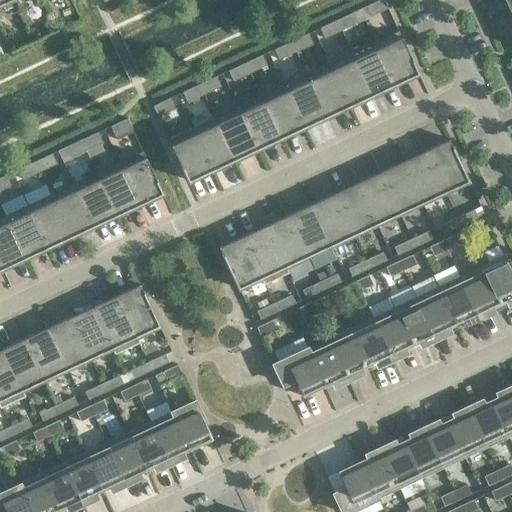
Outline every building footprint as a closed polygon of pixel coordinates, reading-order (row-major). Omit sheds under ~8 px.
[(388,8),(383,0),(378,0),(366,6),(371,16),(388,8)] [(358,22),(353,12),(336,20),(341,30),(358,22)] [(341,30),(336,20),(320,28),(324,38),(341,30)] [(418,72),(398,31),(375,42),(394,83),(418,72)] [(312,44),(307,33),(291,41),(295,52),(312,44)] [(295,52),(291,41),(274,49),(279,59),(295,52)] [(394,83),(375,42),(352,53),(371,94),(394,83)] [(371,94),(352,53),(329,63),(348,105),(371,94)] [(262,55),(245,63),(250,73),(266,65),(262,55)] [(250,73),(245,63),(228,71),(233,81),(250,73)] [(348,105),(329,63),(306,74),(325,116),(348,105)] [(325,116),(306,74),(283,85),(302,126),(325,116)] [(216,76),(199,84),(204,94),(221,86),(216,76)] [(204,94),(199,84),(182,92),(187,102),(204,94)] [(302,126),(283,85),(260,96),(280,137),(302,126)] [(280,137),(260,96),(237,106),(257,148),(280,137)] [(169,98),(153,106),(157,116),(174,108),(169,98)] [(257,148),(237,106),(214,117),(234,158),(257,148)] [(234,158),(214,117),(192,128),(211,169),(234,158)] [(132,128),(127,118),(110,126),(115,136),(132,128)] [(211,169),(192,128),(168,139),(187,180),(211,169)] [(102,142),(97,132),(81,140),(85,150),(102,142)] [(468,180),(449,139),(425,150),(445,192),(468,180)] [(85,150),(81,140),(64,147),(69,158),(85,150)] [(445,192),(425,150),(402,161),(422,202),(445,192)] [(143,151),(119,162),(138,203),(162,192),(143,151)] [(57,163),(52,153),(35,161),(40,171),(57,163)] [(40,171),(35,161),(18,169),(23,179),(40,171)] [(422,202),(402,161),(380,171),(399,213),(422,202)] [(138,203),(119,162),(96,172),(115,214),(138,203)] [(399,213),(380,171),(357,182),(376,224),(399,213)] [(115,214),(96,172),(73,183),(93,225),(115,214)] [(6,175),(0,177),(0,189),(11,185),(6,175)] [(376,224),(357,182),(334,193),(353,234),(376,224)] [(93,225),(73,183),(50,194),(70,235),(93,225)] [(353,234),(334,193),(311,204),(330,245),(353,234)] [(70,235),(50,194),(27,205),(47,246),(70,235)] [(330,245),(311,204),(288,214),(307,256),(330,245)] [(47,246),(27,205),(4,215),(24,257),(47,246)] [(474,209),(457,217),(460,225),(478,217),(474,209)] [(307,256),(288,214),(265,225),(288,273),(289,272),(286,266),(307,256)] [(24,257),(4,215),(0,217),(0,265),(1,268),(24,257)] [(460,225),(457,217),(439,225),(443,233),(460,225)] [(477,235),(491,229),(487,219),(470,227),(471,227),(473,226),(477,235)] [(288,273),(265,225),(242,236),(265,284),(288,273)] [(428,230),(411,238),(415,246),(432,238),(428,230)] [(459,233),(442,240),(447,250),(460,243),(456,234),(459,233)] [(265,284),(242,236),(218,247),(238,288),(260,278),(264,284),(265,284)] [(415,246),(411,238),(394,246),(397,255),(415,246)] [(447,250),(442,240),(426,248),(429,247),(433,256),(447,250)] [(383,252),(365,260),(369,268),(386,260),(383,252)] [(415,253),(399,261),(403,270),(417,264),(412,255),(415,253)] [(511,273),(504,256),(481,267),(498,303),(505,300),(507,304),(511,302),(511,273)] [(369,268),(365,260),(348,268),(352,276),(369,268)] [(403,270),(399,261),(382,268),(383,269),(385,267),(389,276),(403,270)] [(498,303),(481,267),(460,277),(479,318),(493,311),(491,306),(498,303)] [(337,273),(319,281),(323,289),(341,281),(337,273)] [(371,274),(355,281),(359,291),(373,284),(369,275),(371,274)] [(479,318),(460,277),(438,287),(455,324),(462,320),(464,325),(479,318)] [(323,289),(319,281),(302,289),(306,297),(323,289)] [(359,291),(355,281),(339,289),(342,288),(346,297),(359,291)] [(140,284),(116,295),(138,343),(140,342),(137,336),(159,325),(140,284)] [(455,324),(438,287),(416,297),(435,338),(450,331),(448,327),(455,324)] [(328,294),(311,301),(316,311),(330,305),(325,296),(328,294)] [(138,343),(116,295),(93,306),(116,354),(138,343)] [(291,295),(274,303),(277,311),(295,303),(291,295)] [(435,338),(416,297),(394,308),(411,344),(418,341),(420,345),(435,338)] [(316,311),(311,301),(295,309),(298,308),(302,317),(316,311)] [(277,311),(274,303),(256,311),(260,319),(277,311)] [(116,354),(93,306),(70,316),(90,358),(111,348),(114,354),(116,354)] [(411,344),(394,308),(372,318),(391,359),(406,352),(404,347),(411,344)] [(307,326),(320,320),(316,311),(302,317),(307,326)] [(90,358),(70,316),(47,327),(67,369),(90,358)] [(277,318),(256,327),(261,337),(279,328),(275,319),(277,318)] [(391,359),(372,318),(350,328),(368,364),(374,361),(376,366),(391,359)] [(67,369),(47,327),(25,338),(44,379),(67,369)] [(368,364),(350,328),(329,338),(348,379),(363,372),(361,368),(368,364)] [(44,379),(25,338),(2,348),(24,397),(25,396),(22,389),(44,379)] [(348,379),(329,338),(307,348),(324,385),(331,382),(333,386),(348,379)] [(24,397),(2,348),(0,349),(0,404),(1,407),(24,397)] [(324,385),(307,348),(285,358),(284,359),(274,364),(283,384),(294,379),(302,396),(303,395),(324,385)] [(165,354),(147,362),(151,370),(168,362),(165,354)] [(151,370),(147,362),(130,370),(134,378),(151,370)] [(160,373),(162,372),(167,381),(182,374),(177,364),(160,373)] [(119,375),(102,383),(105,391),(123,383),(119,375)] [(149,378),(133,385),(137,395),(151,388),(147,379),(149,378)] [(105,391),(102,383),(84,391),(88,399),(105,391)] [(137,395),(133,385),(117,393),(120,392),(124,401),(137,395)] [(511,434),(511,388),(510,385),(495,392),(497,396),(491,400),(508,436),(511,434)] [(73,397),(56,405),(60,413),(77,404),(73,397)] [(106,398),(89,406),(94,415),(107,409),(103,400),(106,398)] [(482,398),(467,406),(486,446),(508,436),(491,400),(484,403),(482,398)] [(193,402),(172,412),(189,448),(211,438),(212,438),(194,401),(193,401),(193,402)] [(60,413),(56,405),(39,413),(42,421),(60,413)] [(94,415),(89,406),(73,413),(73,414),(76,412),(80,421),(94,415)] [(486,446),(467,406),(451,413),(454,417),(447,420),(464,457),(486,446)] [(189,448),(172,412),(150,422),(169,463),(184,456),(182,451),(189,448)] [(27,418),(10,426),(14,434),(31,426),(27,418)] [(62,419),(46,426),(50,436),(64,429),(59,420),(62,419)] [(438,419),(423,426),(442,467),(464,457),(447,420),(440,423),(438,419)] [(169,463),(150,422),(128,432),(146,469),(152,465),(155,470),(169,463)] [(0,440),(14,434),(10,426),(0,430),(0,440)] [(50,436),(46,426),(29,434),(30,434),(32,433),(36,442),(50,436)] [(442,467),(423,426),(408,433),(410,437),(403,441),(420,477),(442,467)] [(146,469),(128,432),(107,442),(126,483),(141,476),(139,472),(146,469)] [(20,449),(16,440),(19,439),(2,446),(7,456),(20,449)] [(394,439),(379,446),(399,487),(420,477),(403,441),(396,444),(394,439)] [(126,483),(107,442),(85,453),(102,489),(109,486),(111,490),(126,483)] [(399,487),(379,446),(365,453),(367,458),(360,461),(377,497),(399,487)] [(102,489),(85,453),(63,463),(82,504),(97,497),(95,492),(102,489)] [(377,497),(360,461),(338,471),(337,471),(345,488),(334,493),(342,511),(345,511),(354,508),(355,508),(377,497)] [(82,504),(63,463),(41,473),(58,509),(65,506),(67,511),(82,504)] [(511,467),(510,463),(497,470),(501,479),(511,474),(511,467)] [(501,479),(497,470),(483,476),(487,485),(485,486),(485,487),(501,479)] [(52,511),(58,509),(41,473),(19,483),(32,511),(52,511)] [(32,511),(19,483),(0,492),(0,511),(32,511)] [(467,484),(453,490),(457,500),(474,492),(473,492),(471,493),(467,484)] [(508,494),(504,485),(488,492),(488,493),(490,491),(494,500),(508,494)] [(457,500),(453,490),(439,497),(444,506),(441,507),(457,500)] [(476,498),(460,505),(463,511),(469,511),(478,508),(474,499),(476,498)]
